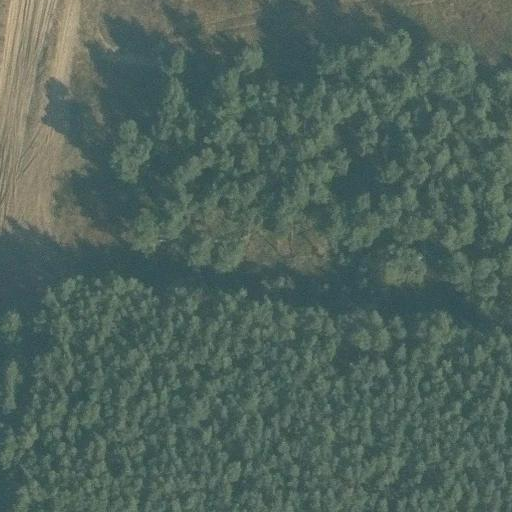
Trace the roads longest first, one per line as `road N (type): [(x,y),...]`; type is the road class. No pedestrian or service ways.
road 1 (track): [(0,272),(511,343)]
road 2 (track): [(0,238),(37,0)]
